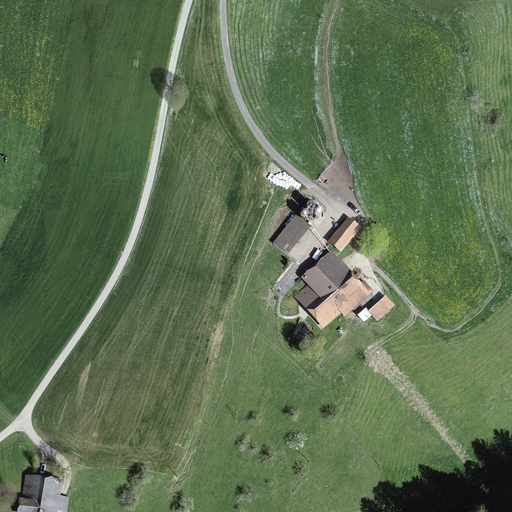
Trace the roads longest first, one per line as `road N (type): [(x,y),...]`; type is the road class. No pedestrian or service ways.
road 1 (track): [(189,0),(132,240),(21,422)]
road 2 (track): [(345,210),(291,172),(242,111),(226,55),(223,0)]
